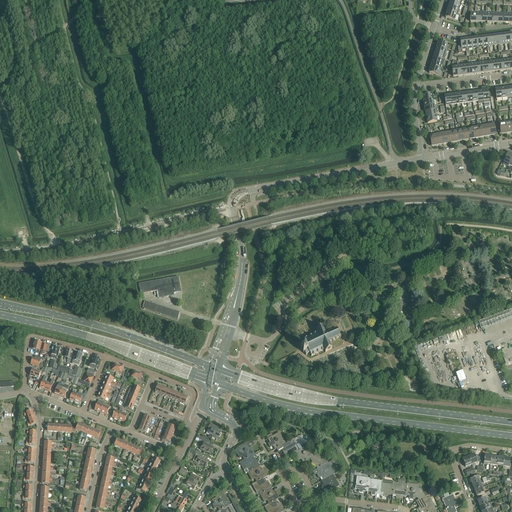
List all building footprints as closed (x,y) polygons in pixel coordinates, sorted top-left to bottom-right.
[(459,5),(450,2),(447,13),(456,15),(459,5)] [(456,15),(447,13),(445,18),(454,21),(456,15)] [(467,49),(466,40),(460,41),(461,47),(458,47),(458,54),(462,54),(462,50),(467,49)] [(447,44),(438,42),(437,47),(446,50),(447,44)] [(446,50),(437,47),(434,58),(443,60),(446,50)] [(443,60),(434,58),(430,68),(439,71),(443,60)] [(511,69),(511,67),(511,60),(500,62),(502,71),(511,69)] [(502,71),(500,62),(490,63),(491,73),(502,71)] [(491,73),(490,63),(479,65),(480,74),(491,73)] [(480,74),(479,65),(468,66),(469,75),(480,74)] [(469,75),(468,66),(458,67),(459,77),(469,75)] [(439,71),(430,68),(429,73),(438,76),(439,71)] [(437,145),(435,135),(430,136),(430,140),(429,140),(429,144),(431,143),(431,146),(437,145)] [(504,162),(503,165),(508,167),(508,166),(509,165),(511,157),(511,155),(507,153),(508,154),(507,156),(505,156),(504,159),(505,159),(504,162),(503,162),(504,162)] [(174,294),(181,292),(178,277),(139,285),(140,292),(143,292),(143,294),(158,292),(159,299),(174,296),(174,294)] [(147,302),(144,309),(177,320),(180,313),(147,302)] [(338,329),(338,330),(337,329),(336,330),(336,329),(336,330),(333,332),(332,331),(332,332),(329,333),(329,332),(328,332),(329,333),(326,335),(326,334),(327,333),(326,332),(325,333),(323,328),(323,327),(322,328),(316,331),(316,330),(315,331),(316,331),(317,334),(313,335),(312,335),(312,336),(309,338),(308,337),(308,338),(304,340),(303,340),(304,341),(305,343),(302,344),(301,344),(301,345),(302,347),(301,348),(301,349),(302,350),(303,349),(304,350),(305,352),(303,352),(303,353),(303,354),(304,354),(305,353),(306,355),(306,356),(307,356),(310,354),(311,357),(312,357),(316,355),(316,356),(317,355),(320,353),(321,353),(321,352),(324,351),(325,352),(325,353),(326,353),(332,349),(333,349),(332,349),(330,344),(332,344),(331,343),(330,343),(329,342),(332,341),(333,342),(333,341),(336,339),(336,340),(337,340),(337,339),(340,338),(341,338),(340,337),(341,337),(341,336),(338,329)] [(35,342),(33,350),(36,350),(35,354),(39,354),(41,343),(35,342)] [(53,347),(51,355),(55,356),(54,358),(57,359),(60,349),(53,347)] [(68,358),(67,361),(67,364),(70,365),(73,352),(67,350),(65,357),(68,358)] [(73,361),(72,364),(79,366),(80,362),(82,355),(75,353),(73,361)] [(94,357),(90,368),(96,370),(100,359),(94,357)] [(40,361),(34,359),(33,358),(31,365),(38,367),(41,368),(42,365),(40,364),(41,361),(40,361)] [(58,363),(51,361),(49,367),(56,369),(58,363)] [(109,368),(108,370),(116,373),(119,366),(114,364),(112,369),(109,368)] [(119,366),(116,373),(124,376),(125,373),(122,372),(123,368),(119,366)] [(72,376),(79,378),(82,370),(75,367),(72,376)] [(88,369),(86,375),(86,376),(93,378),(95,372),(90,370),(88,369)] [(32,370),(30,376),(35,378),(34,380),(37,381),(37,379),(38,379),(40,375),(42,375),(42,373),(32,370)] [(128,375),(128,377),(135,380),(138,373),(133,371),(131,376),(128,375)] [(138,373),(135,380),(143,383),(144,380),(141,379),(142,375),(138,373)] [(76,377),(68,375),(67,378),(71,379),(70,382),(73,384),(76,377)] [(86,376),(84,382),(90,384),(93,378),(86,376)] [(106,376),(104,381),(114,386),(120,388),(121,386),(118,384),(118,385),(115,384),(112,382),(114,379),(106,376)] [(48,383),(45,390),(50,392),(54,381),(52,380),(50,384),(48,383)] [(104,381),(102,387),(109,390),(111,386),(114,388),(114,386),(104,381)] [(59,384),(54,394),(59,396),(64,386),(59,384)] [(158,385),(155,393),(160,395),(163,387),(158,385)] [(64,386),(59,396),(64,398),(69,387),(67,386),(66,387),(64,386)] [(138,394),(140,389),(134,386),(133,390),(130,389),(129,391),(138,394)] [(102,387),(99,392),(110,397),(111,395),(108,394),(109,390),(102,387)] [(163,387),(160,395),(165,397),(168,389),(163,387)] [(168,389),(165,397),(170,399),(173,391),(168,389)] [(129,391),(128,393),(131,394),(130,398),(136,400),(138,395),(129,391)] [(173,391),(170,399),(175,401),(178,393),(173,391)] [(99,392),(97,398),(105,401),(106,398),(109,399),(110,397),(99,392)] [(77,395),(74,402),(79,404),(83,395),(78,393),(77,395)] [(178,393),(175,401),(180,403),(183,395),(178,393)] [(183,395),(180,403),(185,405),(188,397),(183,395)] [(127,396),(125,402),(134,405),(136,400),(130,398),(127,396)] [(99,400),(94,411),(100,413),(104,406),(105,403),(99,400)] [(125,402),(124,404),(127,405),(126,408),(131,411),(134,405),(125,402)] [(104,406),(100,413),(106,416),(110,408),(104,406)] [(115,410),(112,418),(118,420),(121,413),(115,410)] [(32,411),(24,413),(25,416),(27,415),(28,419),(34,417),(32,413),(32,411)] [(121,413),(118,420),(124,423),(127,415),(121,413)] [(144,415),(141,420),(150,424),(152,418),(144,415)] [(28,424),(27,424),(28,427),(36,424),(34,417),(28,419),(29,422),(27,423),(28,424)] [(141,420),(140,425),(148,429),(150,424),(141,420)] [(84,426),(78,424),(77,428),(76,430),(76,431),(81,433),(84,426)] [(216,428),(210,424),(208,430),(211,431),(209,435),(212,436),(211,437),(217,440),(221,433),(215,430),(216,428)] [(140,425),(137,431),(146,434),(148,429),(140,425)] [(168,425),(166,430),(174,433),(176,428),(168,425)] [(95,431),(89,428),(87,435),(86,434),(85,437),(87,438),(88,435),(92,437),(95,431)] [(166,430),(164,435),(172,438),(174,433),(166,430)] [(92,437),(100,440),(101,437),(99,436),(100,433),(95,431),(92,437)] [(285,444),(279,433),(268,439),(271,442),(268,444),(270,448),(273,446),(275,450),(283,446),(283,445),(285,444)] [(164,435),(162,440),(170,443),(172,438),(164,435)] [(299,450),(293,439),(285,444),(283,445),(283,446),(285,449),(282,451),(284,455),(287,453),(289,456),(296,452),(299,450)] [(123,442),(117,440),(116,443),(113,442),(112,445),(120,448),(123,442)] [(128,444),(123,442),(120,448),(124,450),(125,451),(128,444)] [(202,451),(210,455),(213,448),(205,444),(204,443),(200,450),(202,451)] [(134,446),(128,444),(125,451),(124,450),(123,453),(125,454),(127,451),(131,453),(134,446)] [(250,458),(255,455),(250,447),(247,449),(245,445),(235,451),(239,459),(242,457),(244,460),(250,458)] [(139,449),(134,446),(131,453),(135,455),(136,455),(139,449)] [(307,446),(306,446),(299,450),(296,452),(298,456),(296,457),(298,461),(301,460),(303,463),(311,459),(313,457),(307,446)] [(137,455),(142,457),(144,451),(139,449),(136,455),(135,455),(134,457),(136,458),(137,455)] [(208,462),(201,458),(203,455),(196,451),(194,455),(196,456),(193,461),(195,462),(195,463),(205,468),(208,462)] [(328,463),(321,452),(313,457),(311,459),(313,462),(310,464),(312,468),(315,466),(317,469),(328,463)] [(471,465),(477,463),(474,455),(468,457),(471,465)] [(471,465),(468,457),(462,459),(465,467),(471,465)] [(158,467),(161,461),(154,458),(153,460),(151,460),(150,463),(158,467)] [(258,468),(259,467),(255,459),(252,461),(250,458),(244,460),(239,463),(244,470),(247,469),(249,472),(258,468)] [(330,468),(336,464),(334,460),(328,464),(328,463),(317,469),(317,470),(319,473),(316,475),(318,479),(321,477),(323,480),(332,476),(334,475),(330,468)] [(158,467),(150,463),(151,464),(149,469),(155,472),(158,467)] [(149,469),(146,468),(145,471),(147,472),(146,474),(153,477),(155,472),(149,469)] [(262,479),(267,477),(263,469),(260,471),(258,468),(249,472),(247,473),(251,480),(255,479),(257,482),(262,479)] [(153,477),(146,474),(144,479),(150,482),(153,477)] [(202,479),(192,474),(187,483),(185,482),(184,484),(194,490),(198,482),(200,483),(202,479)] [(323,480),(322,481),(324,485),(321,487),(323,490),(326,488),(328,492),(339,486),(332,476),(323,480)] [(480,482),(477,476),(470,479),(472,485),(480,482)] [(369,480),(369,479),(356,477),(355,489),(359,490),(358,493),(363,494),(363,491),(367,491),(369,480)] [(150,482),(144,479),(141,484),(148,488),(150,482)] [(270,490),(271,489),(267,481),(264,483),(262,479),(257,482),(252,485),(256,493),(259,491),(261,494),(270,490)] [(381,482),(369,480),(367,491),(367,492),(371,492),(371,496),(375,497),(375,493),(380,494),(380,492),(381,482)] [(392,494),(394,484),(394,483),(381,481),(381,482),(380,492),(384,493),(384,497),(388,497),(388,494),(392,494)] [(482,488),(480,482),(472,485),(474,491),(482,488)] [(148,488),(141,484),(140,486),(138,485),(137,488),(139,489),(139,490),(145,493),(148,488)] [(405,496),(406,485),(394,484),(392,494),(392,495),(396,496),(396,499),(400,500),(400,497),(405,497),(405,496)] [(405,496),(409,496),(409,500),(413,501),(413,497),(418,498),(419,500),(425,496),(421,490),(419,489),(419,486),(406,484),(406,485),(405,496)] [(484,494),(482,488),(474,491),(476,497),(484,494)] [(223,494),(227,492),(226,489),(215,495),(217,498),(213,500),(215,504),(212,505),(214,509),(217,507),(219,511),(229,506),(230,505),(223,494)] [(274,501),(279,499),(275,491),(272,493),(270,490),(261,494),(260,495),(264,503),(267,501),(269,504),(274,501)] [(442,500),(446,510),(445,510),(446,511),(456,511),(454,508),(457,506),(453,495),(442,500)] [(420,511),(423,511),(428,511),(434,509),(435,509),(428,498),(427,499),(425,496),(419,500),(417,501),(420,507),(417,509),(419,511),(420,511)] [(135,498),(133,497),(132,500),(133,501),(131,500),(131,501),(139,506),(142,500),(135,497),(135,498)] [(184,508),(187,502),(179,497),(175,503),(184,508)] [(487,504),(485,498),(477,501),(479,507),(487,504)] [(280,511),(282,511),(283,511),(279,503),(276,505),(274,501),(269,504),(264,507),(266,511),(280,511)] [(130,504),(129,505),(131,506),(130,507),(137,511),(138,508),(139,506),(133,502),(132,504),(130,504)] [(175,503),(174,502),(173,504),(172,504),(171,505),(172,506),(171,508),(172,508),(177,511),(180,511),(184,508),(175,503)] [(487,504),(479,507),(481,511),(482,511),(492,509),(490,503),(487,504)]
